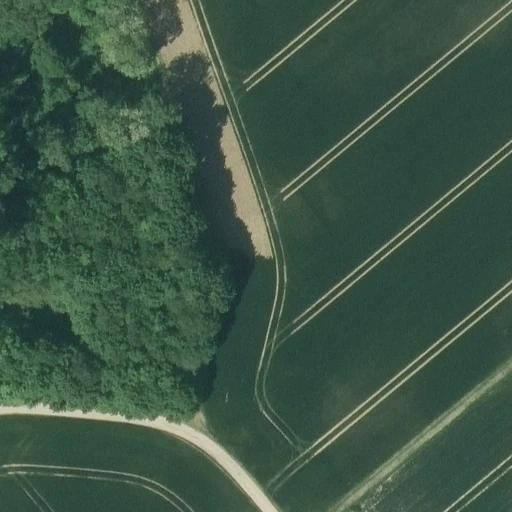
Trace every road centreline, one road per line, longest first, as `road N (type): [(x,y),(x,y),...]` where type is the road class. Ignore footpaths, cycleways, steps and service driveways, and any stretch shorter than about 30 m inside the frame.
road 1 (track): [(271,511),(205,442),(177,429),(151,419),(0,407)]
road 2 (track): [(511,370),(339,511)]
